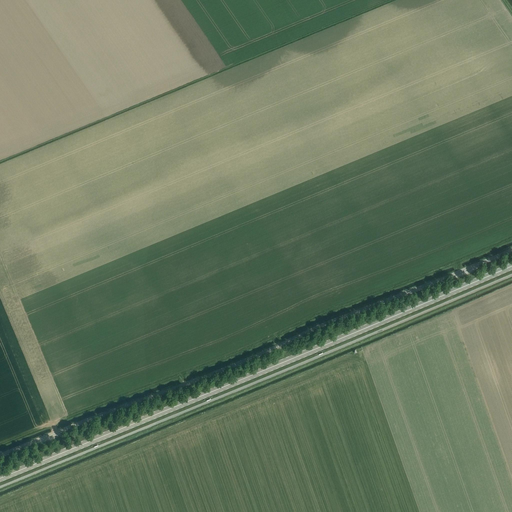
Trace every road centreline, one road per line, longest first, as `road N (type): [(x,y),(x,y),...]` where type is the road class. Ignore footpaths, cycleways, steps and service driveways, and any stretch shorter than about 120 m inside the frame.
road 1 (primary): [(0,477),(511,265)]
road 2 (unclassified): [(0,454),(511,248)]
